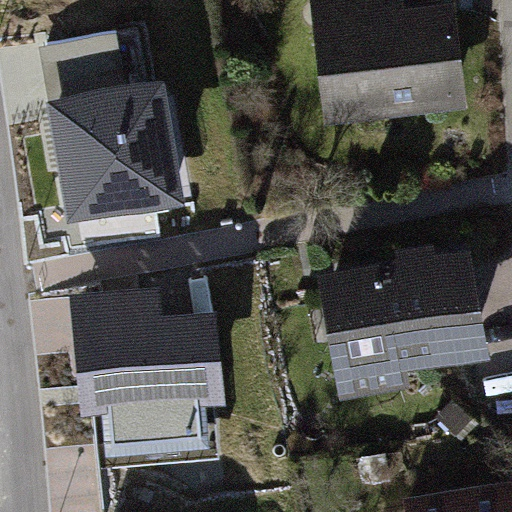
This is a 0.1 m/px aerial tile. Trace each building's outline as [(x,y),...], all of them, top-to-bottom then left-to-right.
[(409,0),(313,0),(328,109),(475,90),(462,0),(429,0),(410,2),(409,0)] [(165,74),(50,94),(71,215),(185,195),(165,74)] [(484,241),(338,264),(355,379),(422,369),(420,352),(499,340),(484,241)] [(219,304),(165,309),(162,280),(72,288),(83,412),(103,410),(107,452),(212,443),(209,399),(227,397),(219,304)] [(511,511),(511,476),(422,488),(425,511),(511,511)]
